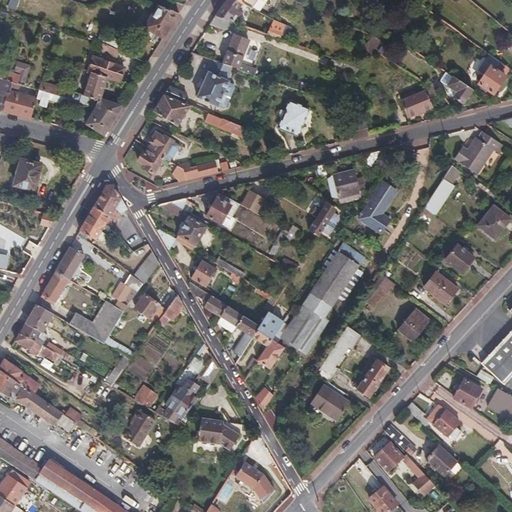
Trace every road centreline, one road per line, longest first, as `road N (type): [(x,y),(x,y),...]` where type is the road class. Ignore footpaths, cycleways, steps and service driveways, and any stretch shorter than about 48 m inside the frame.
road 1 (residential): [(134,202),(511,109)]
road 2 (residential): [(134,202),(307,498)]
road 3 (unknown): [(416,132),(416,186),(404,218),(304,368),(260,418)]
road 4 (unclassified): [(307,498),(511,278)]
road 5 (primary): [(0,335),(108,159)]
road 6 (primary): [(108,159),(207,0)]
road 7 (unknown): [(0,414),(136,508)]
